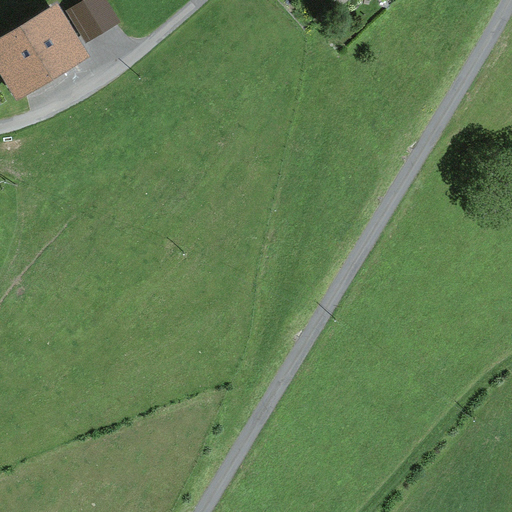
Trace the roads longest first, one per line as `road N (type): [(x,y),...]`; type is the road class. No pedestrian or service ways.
road 1 (unclassified): [(509,0),(202,511)]
road 2 (track): [(198,0),(94,85),(0,126)]
